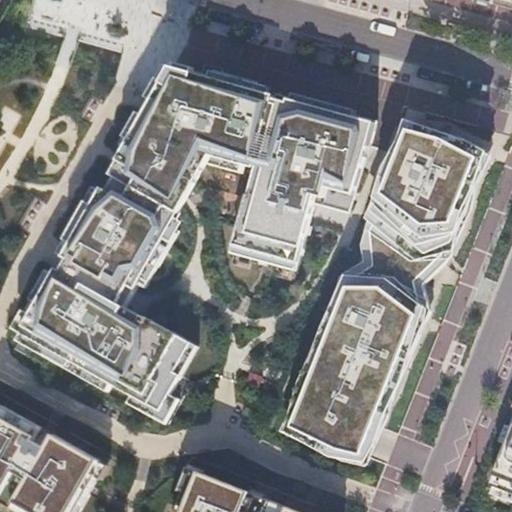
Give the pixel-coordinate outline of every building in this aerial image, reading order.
[(511,0),(475,0),(511,10),(511,0)] [(262,89),(180,67),(169,99),(159,97),(154,114),(163,116),(152,148),(245,174),(247,166),(258,169),(234,254),(298,271),(317,204),(351,214),(370,156),(379,121),(278,94),(277,99),(261,95),(262,89)] [(448,140),(414,131),(374,231),(377,265),(355,280),(295,429),(341,451),(366,457),(425,308),(419,282),(446,255),(485,159),(448,140)] [(59,270),(23,333),(162,412),(199,347),(145,316),(144,317),(123,305),(130,293),(138,292),(178,220),(173,217),(181,203),(118,167),(66,258),(69,260),(63,271),(59,270)] [(79,511),(94,487),(107,464),(5,405),(0,414),(0,500),(21,511),(79,511)] [(511,437),(493,485),(511,492),(511,437)] [(300,511),(196,470),(178,511),(300,511)]
